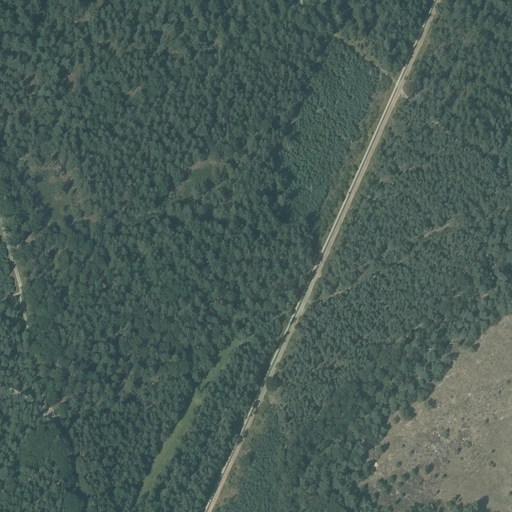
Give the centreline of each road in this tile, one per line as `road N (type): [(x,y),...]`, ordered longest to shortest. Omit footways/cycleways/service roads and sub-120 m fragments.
road 1 (track): [(316,273),(309,228),(300,222),(113,328),(53,353),(41,297),(26,292),(0,303)]
road 2 (track): [(298,5),(0,171)]
road 3 (track): [(208,511),(316,273)]
road 4 (track): [(511,189),(328,285)]
road 5 (track): [(316,273),(398,91)]
road 6 (track): [(511,208),(335,294)]
road 7 (track): [(45,412),(0,227)]
road 8 (unclassified): [(79,511),(50,419),(0,389)]
